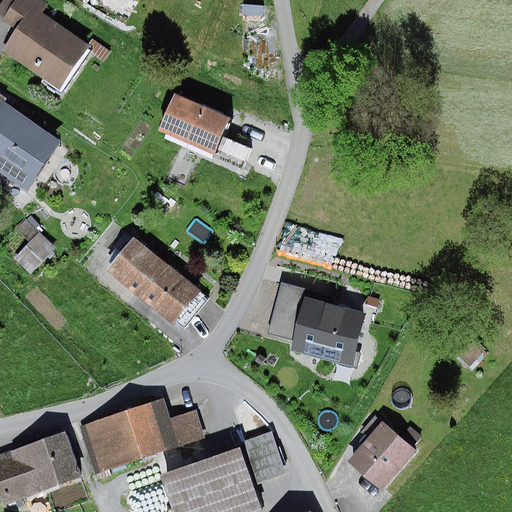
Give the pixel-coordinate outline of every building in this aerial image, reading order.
[(4,18),(23,31),(36,12),(43,0),(42,0),(3,0),(0,6),(0,11),(6,16),(4,18)] [(263,6),(243,5),(243,16),(263,17),(263,6)] [(23,31),(8,52),(61,90),(90,49),(36,12),(23,31)] [(230,117),(174,94),(159,129),(214,152),(221,137),(230,117)] [(62,143),(0,100),(0,172),(27,192),(62,143)] [(221,137),(214,152),(213,155),(243,167),(250,149),(221,137)] [(29,242),(13,257),(30,274),(55,248),(25,219),(16,228),(29,242)] [(135,237),(108,269),(182,331),(208,299),(135,237)] [(295,340),(305,298),(308,290),(281,283),(268,332),(295,340)] [(368,297),(366,305),(377,308),(380,300),(368,297)] [(365,313),(305,298),(295,340),(292,351),(352,366),(365,313)] [(455,352),(470,366),(484,351),(470,337),(455,352)] [(166,400),(93,422),(107,471),(208,441),(198,407),(171,415),(166,400)] [(362,445),(347,462),(382,491),(416,451),(375,416),(361,433),(364,435),(358,442),(362,445)] [(272,433),(247,440),(260,481),(284,474),(272,433)] [(63,434),(0,456),(0,495),(3,503),(78,477),(63,434)] [(240,448),(160,475),(172,511),(255,511),(261,510),(240,448)]
